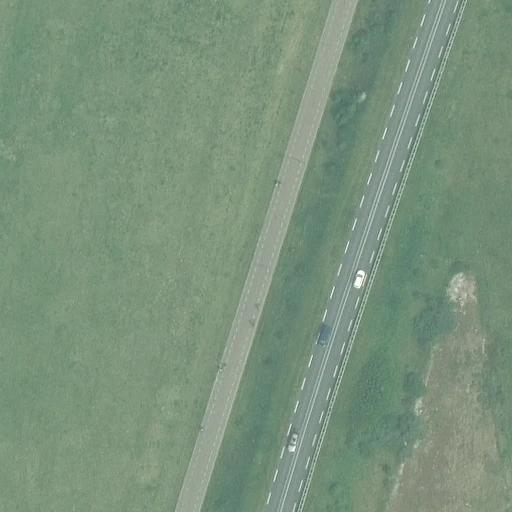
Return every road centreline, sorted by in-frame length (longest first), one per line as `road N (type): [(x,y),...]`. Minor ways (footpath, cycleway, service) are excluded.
road 1 (primary): [(280,511),(444,0)]
road 2 (unclassified): [(185,511),(343,0)]
